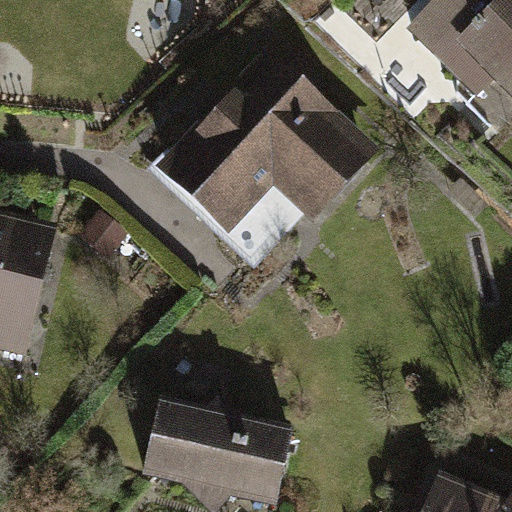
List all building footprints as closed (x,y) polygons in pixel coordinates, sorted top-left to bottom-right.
[(511,116),(511,0),(452,0),(413,40),(449,74),(452,103),(490,139),(511,116)] [(272,38),(154,170),(228,236),(277,182),(318,219),(387,141),(272,38)] [(0,347),(32,355),(60,221),(0,208),(0,347)] [(82,231),(108,258),(128,239),(101,212),(82,231)] [(165,402),(149,475),(280,503),(296,430),(165,402)] [(428,511),(511,511),(511,501),(444,475),(428,511)]
